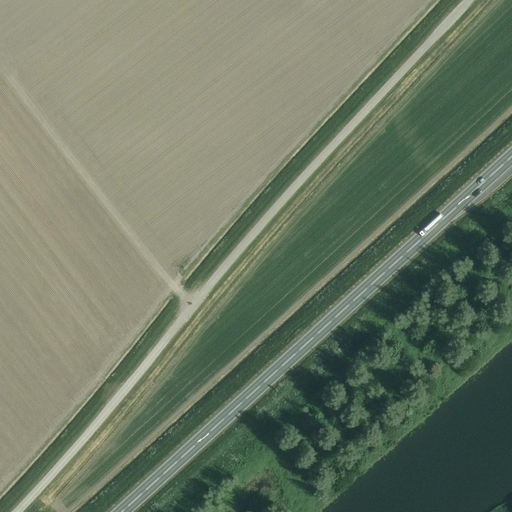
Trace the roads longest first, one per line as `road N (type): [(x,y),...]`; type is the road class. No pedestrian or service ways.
road 1 (unclassified): [(16,511),(249,238),(468,0)]
road 2 (trunk): [(121,511),(511,157)]
